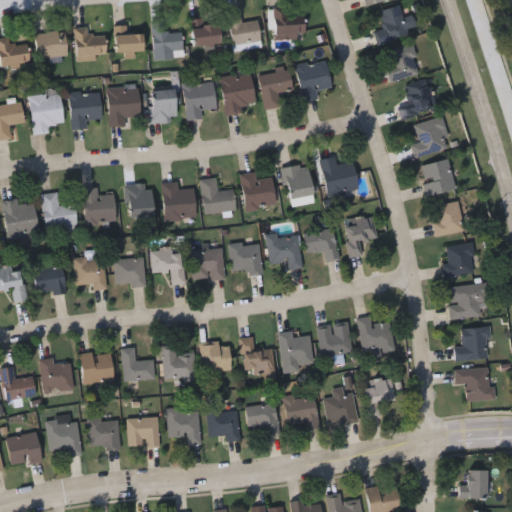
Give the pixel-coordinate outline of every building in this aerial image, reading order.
[(364,0),(367,9),(393,1),(392,0),(364,0)] [(382,29),(378,10),(400,5),(407,37),(375,44),(373,31),(382,29)] [(274,7),(303,7),(303,33),(274,33),(274,7)] [(231,43),(228,12),(240,11),(241,21),(257,19),(259,40),(231,43)] [(192,45),(190,21),(217,18),(220,43),(192,45)] [(151,21),(164,21),(164,31),(181,31),(182,56),(153,57),(151,21)] [(131,25),(131,32),(140,32),(140,52),(113,52),(113,25),(131,25)] [(75,57),(74,29),(103,27),(105,55),(75,57)] [(35,31),(65,31),(65,56),(35,57),(35,31)] [(0,37),(9,37),(10,44),(27,43),(28,63),(0,64),(0,37)] [(420,72),(390,81),(381,52),(411,43),(420,72)] [(317,97),(301,100),(295,64),(325,59),(330,86),(315,88),(317,97)] [(263,108),(259,73),(289,69),(292,89),(278,91),(280,106),(263,108)] [(241,112),(224,113),(220,75),(250,71),(254,102),(240,103),(241,112)] [(181,82),(212,79),(215,107),(200,109),(201,117),(186,119),(181,82)] [(403,85),(428,80),(434,109),(399,117),(396,100),(406,98),(403,85)] [(106,85),(137,84),(139,114),(124,115),(125,125),(108,126),(106,85)] [(175,120),(150,121),(149,89),(174,89),(175,120)] [(68,92),(99,90),(100,118),(86,119),(87,127),(70,128),(68,92)] [(49,131),(33,134),(27,96),(58,91),(63,122),(48,124),(49,131)] [(24,122),(8,124),(10,137),(0,139),(0,104),(20,101),(24,122)] [(413,123),(441,116),(448,147),(413,156),(410,142),(417,141),(413,123)] [(357,187),(326,193),(319,158),(335,155),(336,162),(352,159),(357,187)] [(425,194),(419,164),(448,157),(454,188),(425,194)] [(313,193),(287,198),(281,167),(307,162),(313,193)] [(256,178),(271,176),(275,205),(244,209),(239,173),(254,171),(256,178)] [(199,178),(215,176),(216,190),(232,188),(235,209),(203,213),(199,178)] [(164,220),(160,182),(176,180),(177,189),(192,188),(195,217),(164,220)] [(124,184),(150,182),(152,215),(126,217),(124,184)] [(84,224),(81,187),(97,186),(97,194),(113,193),(115,221),(84,224)] [(74,203),(76,227),(45,230),(41,193),(57,191),(58,205),(74,203)] [(6,237),(1,202),(33,198),(37,233),(6,237)] [(461,230),(436,235),(431,205),(456,201),(461,230)] [(376,237),(360,239),(362,254),(348,256),(343,220),(373,216),(376,237)] [(325,260),(323,250),(306,253),(302,232),(332,227),(338,257),(325,260)] [(268,262),(265,236),(296,232),(300,267),(288,268),(287,260),(268,262)] [(228,244),(257,241),(261,270),(231,274),(228,244)] [(442,262),(446,262),(446,242),(473,242),(473,273),(442,273),(442,262)] [(170,284),(169,271),(151,272),(149,249),(180,247),(182,283),(170,284)] [(221,247),(224,277),(192,280),(189,251),(221,247)] [(91,289),(91,282),(74,283),(72,258),(103,256),(105,288),(91,289)] [(113,258),(143,257),(143,284),(113,284),(113,258)] [(33,268),(60,263),(65,289),(38,295),(33,268)] [(0,289),(0,266),(19,265),(23,299),(12,300),(11,288),(0,289)] [(450,318),(447,285),(488,281),(490,299),(480,300),(481,315),(450,318)] [(371,323),(389,320),(394,347),(362,353),(356,318),(370,315),(371,323)] [(321,356),(315,327),(347,322),(352,350),(321,356)] [(461,345),(460,326),(487,326),(488,358),(454,359),(453,345),(461,345)] [(278,332),(291,330),(292,336),(309,334),(312,365),(282,368),(278,332)] [(240,337),(252,336),(253,348),(272,347),(273,377),(262,378),(262,368),(242,369),(240,337)] [(175,351),(193,351),(194,379),(163,380),(162,344),(175,343),(175,351)] [(230,370),(199,372),(198,344),(229,343),(230,370)] [(153,359),(154,378),(122,379),(120,347),(133,346),(134,359),(153,359)] [(82,382),(80,352),(110,350),(112,380),(82,382)] [(53,363),(69,361),(72,388),(43,391),(39,358),(52,356),(53,363)] [(32,375),(35,393),(5,399),(0,376),(0,366),(12,365),(14,378),(32,375)] [(489,366),(489,383),(494,383),(494,398),(462,399),(461,367),(489,366)] [(363,387),(373,385),(372,379),(391,376),(395,399),(378,402),(380,415),(368,417),(363,387)] [(356,421),(326,424),(323,396),(353,393),(356,421)] [(286,423),(284,399),(314,395),(318,427),(305,429),(304,420),(286,423)] [(244,406),(274,402),(279,433),(266,435),(264,424),(247,426),(244,406)] [(166,409),(197,407),(199,443),(186,444),(185,434),(167,435),(166,409)] [(224,440),(224,434),(207,435),(205,410),(236,407),(239,439),(224,440)] [(66,455),(65,446),(48,448),(45,417),(74,413),(79,453),(66,455)] [(127,416),(158,416),(158,445),(127,445),(127,416)] [(88,417),(117,417),(118,447),(88,447),(88,417)] [(10,464),(6,435),(36,431),(40,459),(10,464)] [(458,496),(458,483),(467,483),(467,468),(486,468),(486,496),(458,496)] [(368,511),(365,486),(395,482),(400,511),(392,511),(368,511)] [(341,499),(359,497),(360,511),(328,511),(326,496),(340,494),(341,499)] [(302,503),(319,501),(320,511),(291,511),(289,499),(302,497),(302,503)] [(282,511),(251,511),(251,505),(281,502),(282,511)]
